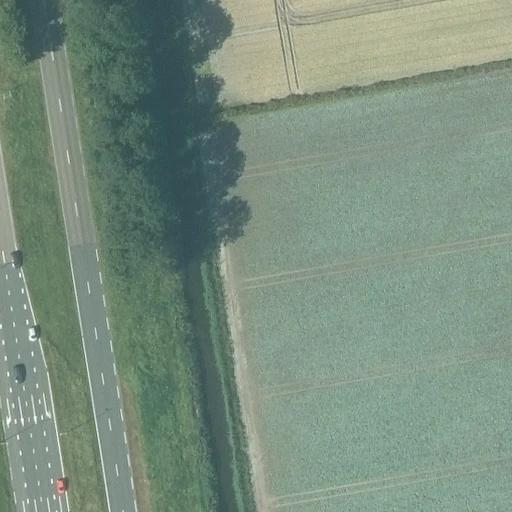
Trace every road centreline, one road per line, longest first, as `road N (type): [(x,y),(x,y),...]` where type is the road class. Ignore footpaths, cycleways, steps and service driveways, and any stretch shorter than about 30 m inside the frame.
road 1 (primary): [(122,511),(46,0)]
road 2 (primary): [(0,243),(39,511)]
